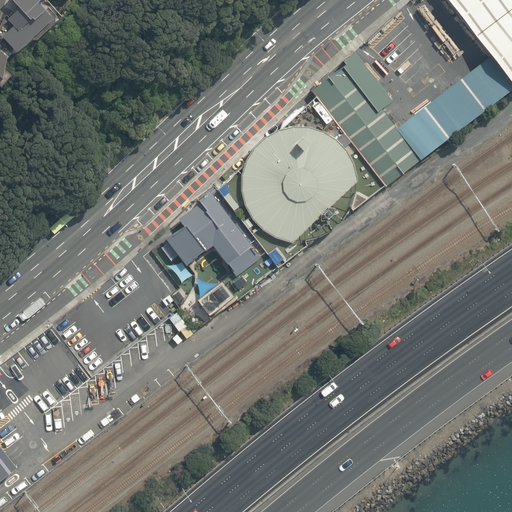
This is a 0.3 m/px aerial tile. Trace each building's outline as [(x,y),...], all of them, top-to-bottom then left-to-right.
[(14,0),(21,7),(10,17),(18,24),(6,36),(23,53),(61,16),(45,0),(14,0)] [(511,0),(445,0),(488,57),(511,87),(511,0)] [(0,94),(12,82),(13,63),(0,50),(0,94)] [(383,185),(384,186),(419,159),(396,128),(380,107),(390,100),(354,52),(343,62),(345,64),(311,91),(315,96),(383,185)] [(419,159),(511,90),(511,87),(488,57),(396,128),(419,159)] [(383,185),(315,96),(280,130),(276,130),(263,137),(252,148),(244,160),(243,164),(217,189),(276,267),(312,240),(318,238),(331,231),(343,220),(347,213),(383,185)] [(245,278),(270,260),(225,201),(201,219),(202,221),(169,245),(190,273),(222,248),(245,278)] [(173,311),(122,352),(137,371),(188,329),(173,311)] [(51,324),(11,357),(34,385),(49,373),(83,415),(108,395),(51,324)] [(0,480),(16,468),(0,447),(0,480)]
